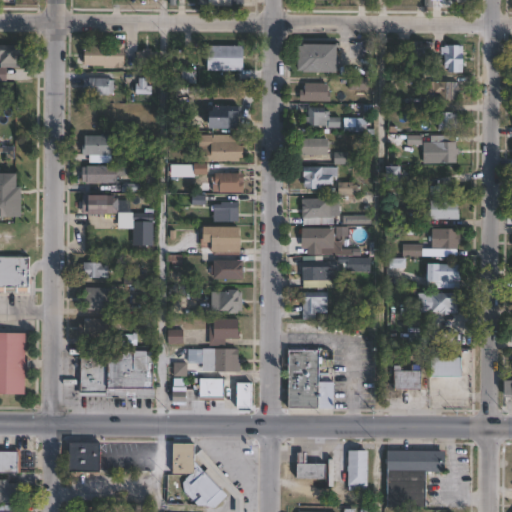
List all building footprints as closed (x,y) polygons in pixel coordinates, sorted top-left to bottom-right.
[(127,43),(127,67),(105,67),(105,65),(86,65),(87,45),(116,46),(116,43),(127,43)] [(337,44),(337,72),(303,72),(303,70),(297,70),(297,45),(303,45),(304,43),(337,44)] [(0,44),(25,45),(24,56),(14,56),(14,64),(1,64),(1,62),(0,62),(0,44)] [(246,46),(245,70),(210,69),(210,45),(246,46)] [(462,45),(462,72),(445,72),(445,68),(441,68),(441,63),(443,63),(443,55),(439,55),(439,47),(443,47),(443,45),(462,45)] [(153,49),(153,51),(160,51),(160,66),(139,66),(139,51),(146,51),(146,49),(153,49)] [(182,82),(194,82),(194,70),(182,70),(182,82)] [(115,79),(115,93),(112,93),(112,95),(90,95),(90,93),(86,93),(86,79),(91,79),(91,77),(112,78),(112,79),(115,79)] [(366,90),(347,90),(347,78),(366,78),(366,90)] [(460,82),(460,91),(456,91),(456,99),(436,99),(436,93),(427,92),(427,81),(460,82)] [(326,83),(326,91),(328,92),(328,102),(297,101),(298,90),(302,90),(302,83),(326,83)] [(240,128),(213,127),(214,111),(215,111),(215,105),(242,105),(242,115),(240,115),(240,128)] [(322,107),(322,111),(328,111),(328,117),(339,117),(339,128),(325,128),(325,126),(307,126),(307,124),(302,124),(302,117),(305,117),(305,107),(322,107)] [(451,112),(451,114),(456,114),(455,128),(451,128),(451,130),(436,130),(436,123),(430,123),(430,113),(432,114),(432,111),(451,112)] [(364,118),(364,131),(353,131),(353,127),(342,127),(342,118),(364,118)] [(239,135),(239,141),(242,141),(242,145),(245,145),(245,158),(242,158),(242,161),(201,161),(201,147),(196,147),(196,137),(201,137),(201,135),(239,135)] [(114,155),(114,162),(86,162),(86,155),(85,155),(85,145),(87,145),(87,136),(115,136),(115,155),(114,155)] [(456,136),(456,148),(457,148),(457,155),(456,155),(456,164),(429,164),(429,136),(456,136)] [(327,155),(296,156),(296,144),(299,144),(299,139),(326,138),(327,155)] [(109,165),(109,166),(119,166),(119,183),(89,183),(89,181),(85,181),(85,167),(89,167),(89,166),(109,165)] [(405,180),(390,180),(390,166),(405,166),(405,180)] [(319,186),(319,189),(305,189),(305,188),(303,188),(303,167),(335,167),(335,177),(332,177),(332,184),(325,184),(325,186),(319,186)] [(0,172),(21,173),(20,186),(25,186),(24,216),(0,216),(0,172)] [(241,173),(241,174),(245,174),(245,193),(215,193),(215,183),(213,183),(213,176),(217,176),(217,173),(241,173)] [(356,185),(356,195),(336,195),(336,182),(352,183),(352,185),(356,185)] [(116,195),(116,198),(121,198),(121,202),(124,202),(124,207),(121,207),(121,211),(117,211),(117,215),(84,214),(84,195),(91,195),(91,198),(111,198),(111,195),(116,195)] [(332,198),(332,202),(337,202),(337,218),(335,218),(335,225),(300,225),(300,219),(299,219),(298,199),(332,198)] [(457,219),(426,219),(427,201),(457,201),(457,219)] [(241,202),(241,222),(215,222),(215,211),(213,211),(213,206),(216,206),(216,204),(224,204),(224,202),(241,202)] [(371,224),(342,224),(342,215),(371,215),(371,224)] [(244,252),(203,253),(203,239),(208,239),(207,227),(243,226),(244,252)] [(318,249),(318,255),(304,255),(304,249),(299,249),(299,228),(329,229),(329,227),(340,227),(340,237),(331,237),(331,249),(318,249)] [(455,229),(455,234),(459,234),(459,242),(456,242),(455,249),(430,249),(430,241),(426,241),(426,236),(429,236),(429,229),(455,229)] [(420,256),(400,256),(401,244),(420,245),(420,256)] [(351,256),(351,258),(373,258),(373,272),(348,271),(348,270),(344,270),(344,264),(340,264),(340,256),(351,256),(351,248),(358,248),(358,256),(351,256)] [(0,256),(27,256),(27,292),(0,291),(0,256)] [(246,260),(246,267),(247,267),(247,273),(246,273),(246,280),(216,280),(216,274),(213,274),(213,265),(217,265),(217,260),(246,260)] [(111,266),(110,278),(85,277),(86,262),(103,263),(103,264),(105,264),(105,265),(111,266)] [(327,269),(327,271),(332,271),(332,286),(330,286),(330,288),(299,288),(299,263),(325,263),(325,262),(333,262),(333,269),(327,269)] [(456,264),(455,281),(453,281),(453,288),(422,287),(422,280),(423,280),(423,263),(456,264)] [(114,288),(114,298),(111,298),(111,310),(91,310),(91,299),(88,298),(89,288),(114,288)] [(241,290),(241,293),(244,293),(244,311),(240,311),(240,313),(230,313),(230,311),(218,311),(219,290),(241,290)] [(326,294),(325,303),(324,303),(323,314),(313,314),(313,320),(298,320),(299,302),(298,302),(299,292),(326,294)] [(453,313),(448,313),(448,314),(440,314),(440,313),(417,313),(416,293),(456,293),(456,303),(452,303),(453,313)] [(111,338),(80,338),(81,325),(86,325),(86,318),(111,319),(111,338)] [(227,346),(211,346),(211,321),(216,321),(216,319),(241,319),(241,339),(227,339),(227,346)] [(186,343),(170,344),(169,324),(185,324),(186,343)] [(0,332),(25,333),(25,357),(27,357),(27,369),(24,369),(24,394),(0,394),(0,332)] [(426,345),(409,345),(408,332),(426,332),(426,345)] [(241,350),(240,357),(242,357),(242,372),(204,371),(204,364),(189,364),(190,350),(204,350),(204,349),(241,350)] [(318,350),(318,358),(321,358),(321,364),(319,364),(319,383),(333,383),(333,409),(289,409),(289,350),(318,350)] [(154,351),(154,380),(156,380),(156,391),(154,391),(154,399),(106,399),(106,396),(81,396),(81,357),(107,356),(107,351),(154,351)] [(458,377),(428,377),(428,357),(458,357),(458,377)] [(184,374),(184,362),(174,363),(174,374),(184,374)] [(398,366),(398,372),(419,372),(419,380),(419,383),(423,383),(423,392),(419,392),(419,391),(392,391),(392,387),(392,374),(390,374),(390,366),(398,366)] [(226,401),(202,401),(202,379),(227,379),(227,398),(226,398),(226,401)] [(511,379),(503,379),(503,397),(511,396),(511,379)] [(256,408),(241,409),(240,383),(255,383),(256,408)] [(172,401),(185,401),(185,387),(172,387),(172,401)] [(98,472),(68,471),(68,441),(98,442),(98,472)] [(194,461),(226,494),(214,507),(196,505),(182,491),(180,482),(183,479),(183,478),(188,474),(164,474),(164,460),(172,460),(173,442),(194,443),(194,461)] [(201,448),(242,495),(242,511),(234,511),(234,498),(223,487),(221,488),(204,470),(206,468),(194,454),(201,448)] [(19,473),(0,473),(0,449),(19,449),(19,473)] [(424,505),(384,505),(385,449),(442,449),(442,471),(424,470),(424,505)] [(366,452),(365,487),(364,490),(351,490),(351,487),(346,487),(346,452),(366,452)] [(303,453),(303,465),(324,465),(324,480),(295,480),(294,465),(297,465),(297,463),(297,453),(303,453)] [(0,479),(7,479),(7,484),(18,484),(18,504),(0,503),(0,479)] [(101,503),(101,511),(79,511),(80,505),(97,506),(97,503),(101,503)]
